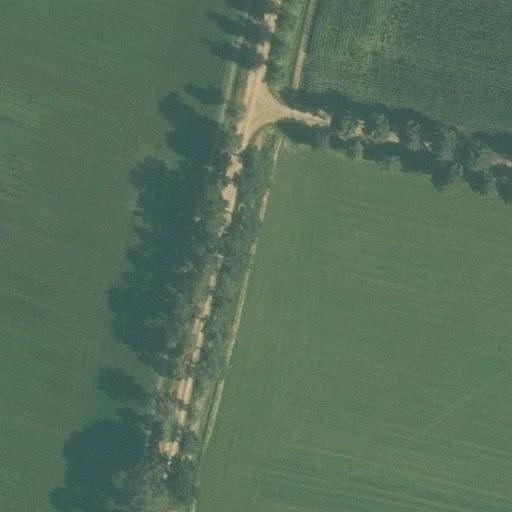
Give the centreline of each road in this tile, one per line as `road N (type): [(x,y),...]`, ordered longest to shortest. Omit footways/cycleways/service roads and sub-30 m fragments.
road 1 (track): [(153,511),(246,109)]
road 2 (track): [(246,109),(511,173)]
